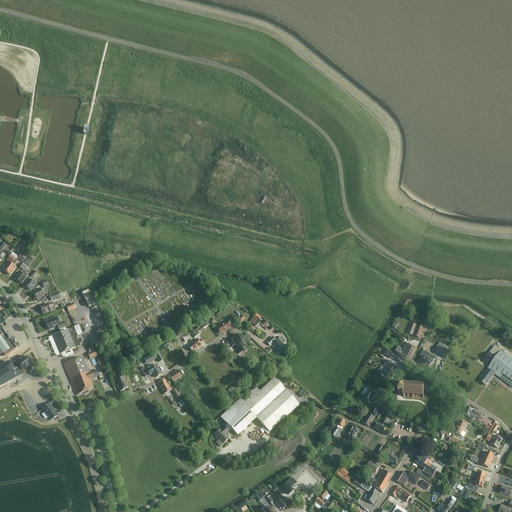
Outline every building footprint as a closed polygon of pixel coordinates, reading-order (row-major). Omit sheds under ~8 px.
[(17,259),(23,262),(27,257),(26,257),(28,254),(23,251),(17,259)] [(18,261),(11,255),(7,261),(9,262),(3,270),(10,275),(16,267),(14,266),(18,261)] [(28,267),(23,263),(20,268),(24,272),(28,267)] [(28,275),(23,271),(21,273),(16,280),(19,282),(21,284),(21,283),(22,284),(27,278),(26,277),(28,275)] [(37,282),(32,278),(30,280),(25,287),(30,291),(35,284),(37,282)] [(35,296),(37,300),(44,296),(46,294),(43,288),(41,290),(41,289),(33,293),(34,294),(33,294),(34,296),(35,296)] [(66,297),(67,297),(69,303),(73,302),(69,291),(64,292),(66,297)] [(49,296),(52,302),(62,298),(59,292),(49,296)] [(54,307),(52,303),(48,305),(48,304),(40,307),(43,315),(51,311),(50,309),(54,307)] [(234,314),(229,318),(234,324),(239,319),(234,314)] [(254,316),(249,323),(255,327),(260,320),(259,319),(254,316)] [(59,324),(57,318),(46,322),(49,330),(58,327),(59,330),(65,327),(63,322),(59,324)] [(232,327),(228,321),(221,326),(217,329),(220,334),(224,331),(225,332),(232,327)] [(408,334),(419,338),(424,328),(412,323),(408,334)] [(82,334),(81,329),(79,325),(74,327),(77,336),(82,334)] [(77,338),(77,336),(74,327),(68,330),(52,336),(60,355),(61,354),(62,356),(66,358),(74,354),(72,350),(76,348),(80,346),(78,340),(77,338)] [(0,348),(5,356),(15,349),(9,340),(10,339),(3,329),(2,329),(1,328),(0,328),(0,330),(0,331),(0,330),(0,348)] [(280,338),(277,334),(273,337),(267,342),(270,346),(271,345),(278,354),(285,348),(282,345),(285,342),(281,337),(280,338)] [(197,349),(198,350),(203,346),(197,339),(192,343),(193,344),(189,347),(193,352),(197,349)] [(240,339),(236,342),(233,339),(226,343),(229,347),(231,346),(231,348),(234,346),(239,353),(246,349),(240,339)] [(394,354),(408,362),(416,348),(408,344),(403,353),(397,350),(394,354)] [(447,351),(438,346),(434,352),(443,357),(447,351)] [(490,366),(480,381),(486,386),(494,374),(511,387),(511,359),(502,352),(494,346),(490,353),(483,361),(490,366)] [(181,349),(174,352),(179,361),(186,358),(181,349)] [(88,354),(90,359),(99,356),(97,350),(88,354)] [(159,352),(145,360),(148,364),(157,358),(160,362),(164,360),(159,352)] [(391,358),(398,362),(400,358),(393,354),(393,355),(391,358)] [(0,385),(14,379),(13,377),(25,372),(23,369),(32,363),(29,360),(28,361),(26,357),(24,359),(22,356),(16,361),(11,364),(9,361),(0,365),(0,385)] [(433,362),(424,356),(419,363),(423,367),(424,366),(428,369),(433,362)] [(85,394),(88,393),(88,392),(88,391),(94,388),(93,388),(90,380),(94,378),(91,373),(89,373),(83,357),(64,365),(77,396),(84,393),(84,394),(85,394)] [(98,359),(102,370),(106,369),(102,358),(98,359)] [(384,372),(391,377),(398,368),(390,363),(389,365),(389,366),(388,367),(384,372)] [(153,373),(156,378),(162,375),(159,370),(157,365),(147,371),(150,375),(153,373)] [(182,377),(178,371),(169,377),(173,382),(182,377)] [(119,388),(121,391),(128,388),(125,381),(126,381),(123,375),(114,379),(118,389),(119,388)] [(299,405),(274,379),(260,392),(254,386),(220,417),(238,436),(256,419),(269,433),(299,405)] [(168,385),(164,380),(159,383),(161,387),(160,388),(164,395),(172,390),(168,385)] [(424,398),(424,397),(425,386),(424,386),(408,384),(408,383),(406,383),(406,385),(405,385),(405,384),(404,384),(404,385),(403,385),(403,386),(399,386),(399,388),(398,394),(402,394),(403,394),(403,396),(404,396),(404,397),(424,398)] [(223,395),(226,399),(235,390),(234,389),(233,389),(231,387),(223,395)] [(181,397),(176,389),(172,392),(177,399),(181,397)] [(366,389),(363,394),(365,396),(363,400),(370,404),(376,395),(369,390),(369,391),(366,389)] [(52,402),(58,410),(59,412),(62,411),(61,410),(54,401),(52,402)] [(58,410),(52,402),(49,404),(46,407),(42,409),(51,421),(58,416),(55,412),(56,412),(58,410)] [(380,410),(374,407),(370,414),(375,417),(380,410)] [(482,414),(468,407),(464,415),(469,418),(469,419),(473,421),(474,418),(472,417),(474,414),(477,416),(477,417),(480,419),(482,414)] [(389,413),(383,410),(381,413),(384,416),(379,424),(378,423),(375,429),(383,434),(386,428),(391,420),(386,417),(389,413)] [(369,427),(375,417),(368,413),(362,423),(369,427)] [(468,424),(461,420),(454,433),(463,437),(467,431),(464,430),(468,424)] [(348,432),(346,437),(355,442),(358,437),(356,436),(359,430),(353,426),(349,433),(348,432)] [(215,435),(223,444),(229,439),(225,435),(229,431),(225,427),(221,431),(220,430),(215,435)] [(341,431),(336,428),(332,435),(336,438),(341,431)] [(495,439),(492,437),(493,437),(490,435),(489,435),(488,437),(500,444),(502,440),(496,436),(495,439)] [(498,449),(500,444),(488,437),(486,440),(490,442),(490,441),(492,443),(491,445),(498,449)] [(460,441),(451,438),(448,443),(457,447),(460,441)] [(396,464),(397,464),(399,462),(398,461),(399,459),(392,455),(394,452),(387,448),(384,453),(391,457),(389,461),(393,463),(393,462),(396,464)] [(491,462),(494,456),(485,452),(483,455),(485,456),(484,459),(491,462)] [(432,460),(422,453),(416,463),(425,469),(423,472),(432,478),(438,470),(429,464),(432,460)] [(488,468),(491,462),(484,459),(483,461),(481,461),(479,464),(488,468)] [(379,467),(370,462),(366,468),(376,474),(379,467)] [(340,471),(345,477),(349,473),(343,468),(340,471)] [(324,474),(320,469),(318,471),(316,469),(310,475),(321,486),(327,480),(322,476),(324,474)] [(374,479),(371,484),(374,486),(373,487),(383,493),(388,484),(387,483),(390,479),(392,475),(383,470),(377,480),(374,479)] [(305,471),(297,480),(308,490),(316,482),(305,471)] [(421,478),(410,471),(407,475),(401,472),(396,481),(404,486),(408,480),(416,485),(421,478)] [(485,481),(486,474),(477,472),(476,476),(478,477),(477,479),(485,481)] [(286,483),(280,489),(285,494),(286,492),(288,495),(293,491),(291,488),(294,485),(296,483),(295,482),(292,478),(286,484),(286,483)] [(483,488),(485,481),(477,479),(476,482),(474,482),(473,485),(483,488)] [(431,486),(424,481),(421,486),(428,490),(431,486)] [(372,487),(364,482),(361,487),(368,492),(372,487)] [(411,496),(397,486),(391,494),(395,498),(397,495),(407,502),(411,496)] [(500,493),(510,496),(511,490),(511,489),(503,486),(500,493)] [(378,492),(372,488),(371,492),(369,497),(367,496),(366,496),(365,498),(365,499),(373,504),(377,498),(378,498),(379,496),(376,495),(378,492)] [(260,501),(266,496),(261,489),(255,494),(260,501)] [(326,502),(325,501),(329,496),(324,491),(315,501),(316,502),(316,503),(321,507),(322,506),(326,502)] [(463,499),(468,501),(471,493),(466,491),(463,499)] [(285,505),(286,503),(279,495),(277,496),(278,497),(274,500),(276,502),(275,503),(280,509),(281,508),(283,509),(286,507),(285,505)] [(455,502),(451,499),(445,506),(444,507),(441,505),(437,510),(439,511),(447,511),(449,509),(449,510),(455,502)] [(326,502),(322,506),(326,509),(331,503),(327,500),(326,502)] [(240,511),(242,511),(247,509),(245,506),(248,505),(245,501),(237,506),(240,511)] [(511,511),(511,503),(509,508),(502,505),(499,511),(511,511)]
